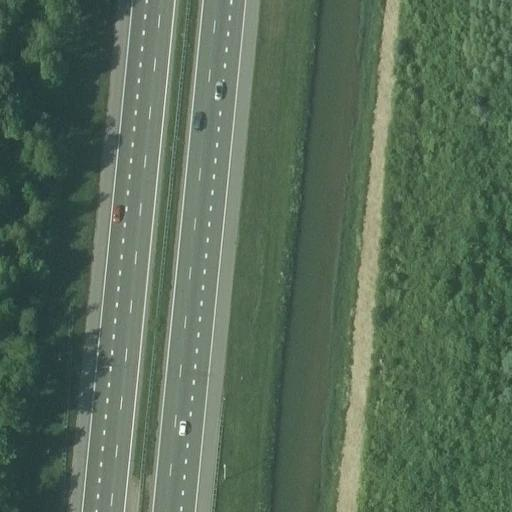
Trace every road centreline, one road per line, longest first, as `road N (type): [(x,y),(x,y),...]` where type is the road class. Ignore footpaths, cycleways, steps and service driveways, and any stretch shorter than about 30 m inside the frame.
road 1 (motorway): [(165,511),(216,0)]
road 2 (motorway): [(160,0),(109,511)]
